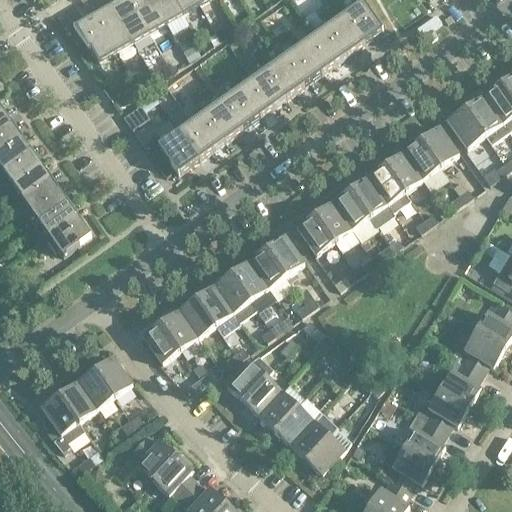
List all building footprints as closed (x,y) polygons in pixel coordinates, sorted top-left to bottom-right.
[(150,37),(128,0),(112,9),(133,47),(150,37)] [(166,28),(150,0),(128,0),(150,37),(166,28)] [(183,19),(172,0),(150,0),(166,28),(183,19)] [(200,9),(194,0),(172,0),(183,19),(200,9)] [(194,0),(200,9),(216,0),(194,0)] [(361,4),(343,17),(365,48),(384,35),(361,4)] [(133,47),(112,9),(95,19),(116,56),(133,47)] [(365,48),(343,17),(324,30),(326,33),(327,32),(348,61),(365,48)] [(116,56),(95,19),(73,31),(89,52),(91,51),(99,66),(116,56)] [(327,32),(326,33),(315,41),(335,70),(348,61),(327,32)] [(210,41),(214,49),(219,46),(215,38),(210,41)] [(315,41),(303,50),(302,50),(322,79),(335,70),(315,41)] [(301,47),(282,60),(304,91),(322,79),(302,50),(303,50),(301,47)] [(304,91),(282,60),(263,73),(265,76),(266,75),(287,104),(304,91)] [(266,75),(265,76),(253,84),(274,113),(287,104),(266,75)] [(511,80),(501,89),(511,104),(511,80)] [(253,84),(241,93),(241,94),(261,122),(274,113),(253,84)] [(511,134),(511,104),(501,89),(483,101),(509,137),(511,134)] [(239,90),(221,103),(243,134),(261,122),(241,94),(241,93),(239,90)] [(153,101),(125,121),(134,134),(135,135),(149,125),(148,124),(144,117),(157,108),(153,101)] [(509,137),(483,101),(466,113),(486,141),(491,149),(509,137)] [(243,134),(221,103),(202,116),(204,119),(205,118),(226,147),(243,134)] [(486,141),(466,113),(448,126),(467,154),(486,141)] [(0,140),(14,130),(5,118),(0,121),(0,140)] [(205,118),(204,119),(192,127),(213,156),(226,147),(205,118)] [(192,127),(181,136),(180,136),(200,165),(199,165),(200,165),(213,156),(192,127)] [(0,159),(23,143),(14,130),(0,140),(0,159)] [(159,151),(168,165),(174,173),(174,174),(178,180),(199,165),(200,165),(180,136),(181,136),(178,132),(162,143),(162,144),(164,143),(166,146),(159,151)] [(439,132),(421,145),(441,173),(459,160),(439,132)] [(32,156),(23,143),(0,159),(0,171),(3,176),(32,156)] [(441,173),(421,145),(403,157),(423,185),(441,173)] [(41,169),(32,156),(3,176),(12,189),(41,169)] [(423,185),(403,157),(386,170),(406,198),(423,185)] [(50,182),(41,169),(12,189),(21,202),(50,182)] [(411,205),(406,198),(386,170),(368,182),(393,218),(411,205)] [(59,194),(50,182),(21,202),(30,214),(59,194)] [(394,220),(393,218),(368,182),(350,195),(370,223),(377,232),(394,220)] [(68,207),(59,194),(30,214),(39,227),(68,207)] [(468,194),(459,200),(465,208),(474,202),(468,194)] [(370,223),(350,195),(333,207),(353,235),(370,223)] [(465,208),(459,200),(451,206),(457,214),(465,208)] [(77,220),(68,207),(39,227),(48,239),(48,240),(77,220)] [(353,235),(333,207),(315,220),(335,248),(353,235)] [(433,219),(424,225),(430,233),(438,227),(433,219)] [(48,240),(48,239),(44,242),(55,258),(56,257),(55,255),(58,253),(63,261),(86,245),(86,246),(92,241),(77,220),(48,240)] [(335,248),(315,220),(297,232),(317,261),(335,248)] [(430,233),(424,225),(416,231),(421,239),(430,233)] [(285,241),(267,254),(287,282),(305,269),(285,241)] [(397,243),(389,249),(395,257),(403,251),(397,243)] [(395,257),(389,249),(381,255),(386,263),(395,257)] [(287,282),(267,254),(249,266),(269,294),(287,282)] [(511,258),(493,288),(511,299),(511,258)] [(269,294),(249,266),(232,279),(251,307),(269,294)] [(362,268),(354,274),(359,282),(368,276),(362,268)] [(359,282),(354,274),(345,280),(351,288),(359,282)] [(257,315),(251,307),(232,279),(214,291),(239,327),(257,315)] [(241,329),(239,327),(214,291),(196,303),(216,332),(223,341),(241,329)] [(314,302),(305,308),(311,316),(319,310),(314,302)] [(216,332),(196,303),(179,316),(198,344),(216,332)] [(311,316),(305,308),(297,314),(303,322),(311,316)] [(488,317),(476,336),(506,354),(511,343),(511,317),(499,309),(492,320),(488,317)] [(198,344),(179,316),(161,328),(181,356),(198,344)] [(317,332),(309,325),(303,332),(310,339),(317,332)] [(278,327),(270,333),(276,341),(284,335),(278,327)] [(181,356),(161,328),(143,341),(163,369),(181,356)] [(325,339),(317,332),(310,339),(307,343),(314,350),(325,339)] [(276,341),(270,333),(262,339),(267,347),(276,341)] [(506,354),(476,336),(465,355),(469,358),(462,368),(484,381),(490,371),(494,373),(506,354)] [(291,345),(281,356),(288,362),(299,351),(292,344),(291,345)] [(243,352),(235,358),(240,366),(249,360),(243,352)] [(347,360),(339,353),(333,360),(340,367),(347,360)] [(240,366),(235,358),(226,364),(232,372),(240,366)] [(354,367),(347,360),(340,367),(348,374),(354,367)] [(243,407),(267,382),(274,375),(259,361),(251,367),(227,392),(243,407)] [(113,362),(95,375),(115,403),(133,390),(113,362)] [(484,381),(462,368),(456,379),(452,376),(440,395),(470,413),(481,394),(477,392),(484,381)] [(115,403),(95,375),(77,387),(97,415),(115,403)] [(208,377),(199,383),(205,391),(214,385),(208,377)] [(377,387),(369,380),(362,387),(370,394),(377,387)] [(283,397),(267,382),(243,407),(259,422),(283,397)] [(205,391),(199,383),(191,389),(197,397),(205,391)] [(97,415),(77,387),(60,400),(79,428),(97,415)] [(384,394),(377,387),(370,394),(377,401),(384,394)] [(289,389),(283,397),(259,422),(275,436),(298,411),(305,404),(289,389)] [(470,413),(440,395),(429,414),(422,410),(416,420),(448,440),(454,429),(458,432),(470,413)] [(79,428),(60,400),(42,412),(61,441),(54,445),(62,455),(69,450),(66,446),(84,434),(79,428)] [(314,426),(298,411),(275,436),(291,451),(314,426)] [(322,417),(314,426),(291,451),(306,466),(337,434),(338,432),(322,417)] [(139,419),(130,425),(136,433),(144,427),(139,419)] [(448,440),(416,420),(409,431),(416,435),(404,454),(434,472),(445,453),(441,450),(448,440)] [(136,433),(130,425),(122,431),(127,439),(136,433)] [(351,447),(337,434),(306,466),(323,481),(346,456),(351,447)] [(137,471),(153,486),(177,461),(160,446),(157,449),(148,441),(131,459),(140,467),(137,471)] [(376,477),(391,486),(412,498),(418,488),(422,491),(434,472),(404,454),(394,447),(376,477)] [(358,450),(353,460),(359,463),(365,454),(358,450)] [(72,472),(78,479),(94,468),(88,461),(72,472)] [(193,476),(177,461),(153,486),(169,501),(172,498),(181,506),(198,488),(189,480),(193,476)] [(412,498),(391,486),(384,496),(380,493),(368,511),(409,511),(410,511),(405,509),(412,498)] [(207,496),(198,488),(181,506),(187,511),(222,511),(227,508),(211,493),(207,496)]
